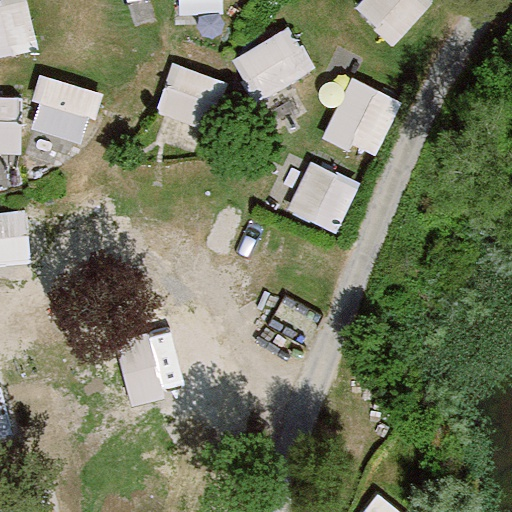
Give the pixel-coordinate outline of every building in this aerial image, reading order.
[(32,0),(0,0),(0,50),(43,39),(32,0)] [(415,0),(361,0),(359,4),(399,36),(423,6),(415,0)] [(297,19),(239,47),(261,93),(319,65),(297,19)] [(176,55),(157,102),(206,122),(225,74),(176,55)] [(29,122),(90,134),(100,81),(40,69),(29,122)] [(353,75),(333,132),(379,149),(399,91),(353,75)] [(0,146),(26,148),(29,89),(0,87),(0,146)] [(345,223),(362,171),(311,154),(294,206),(345,223)] [(0,253),(53,251),(51,200),(0,202),(0,253)] [(0,337),(25,337),(24,284),(0,284),(0,337)] [(29,451),(88,426),(67,376),(8,401),(29,451)] [(357,511),(406,511),(389,484),(354,506),(357,511)] [(133,511),(188,511),(190,509),(146,487),(133,511)]
